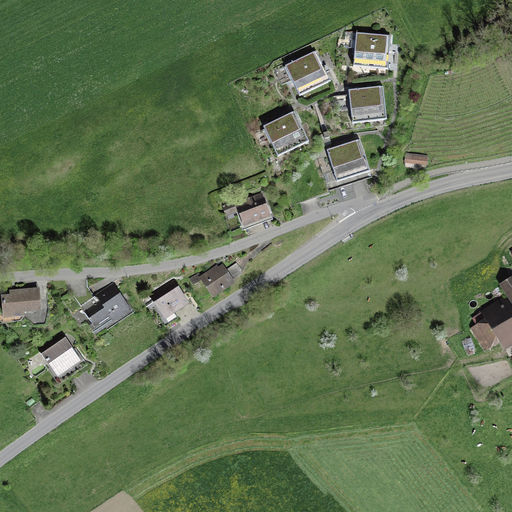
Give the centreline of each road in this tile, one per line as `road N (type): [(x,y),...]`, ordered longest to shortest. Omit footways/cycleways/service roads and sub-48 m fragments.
road 1 (tertiary): [(365,217),(0,458)]
road 2 (unclassified): [(365,217),(357,207),(335,208),(167,265),(0,277)]
road 3 (tertiary): [(365,217),(422,191),(511,170)]
